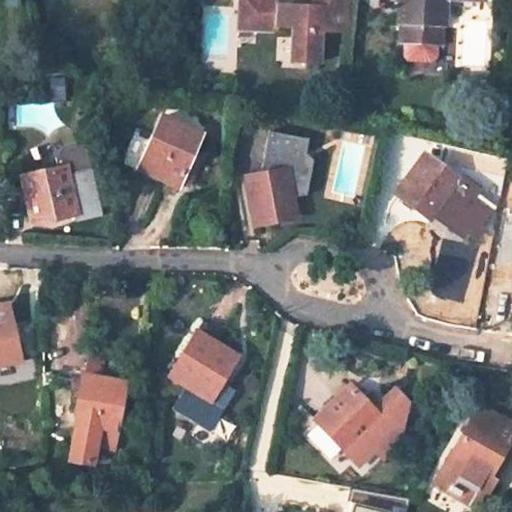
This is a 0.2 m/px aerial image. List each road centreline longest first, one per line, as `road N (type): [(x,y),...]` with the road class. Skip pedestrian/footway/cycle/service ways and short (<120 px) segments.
road 1 (residential): [(297,298),(255,477),(403,508)]
road 2 (unclassified): [(0,253),(245,261)]
road 3 (unclassified): [(393,326),(357,272),(245,261)]
road 4 (unclassified): [(393,326),(511,345)]
